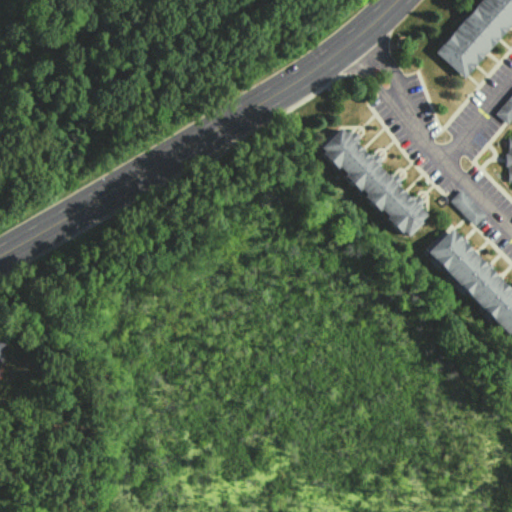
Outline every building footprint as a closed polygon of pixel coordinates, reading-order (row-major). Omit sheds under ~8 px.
[(462,78),(511,19),(511,0),(477,0),(432,52),(462,78)] [(511,91),(493,113),(505,124),(511,116),(511,91)] [(317,145),(318,152),(341,175),(341,177),(355,190),(360,190),(360,194),(383,217),(402,237),(424,216),(418,210),(417,198),(414,195),(405,196),(397,188),(395,176),(392,173),(383,174),(377,168),(376,156),(372,153),(363,154),(355,146),(354,134),(350,131),(341,132),(336,127),(317,145)] [(481,215),(457,189),(445,199),(469,226),(481,215)] [(511,341),(511,293),(447,227),(423,251),(511,341)]
